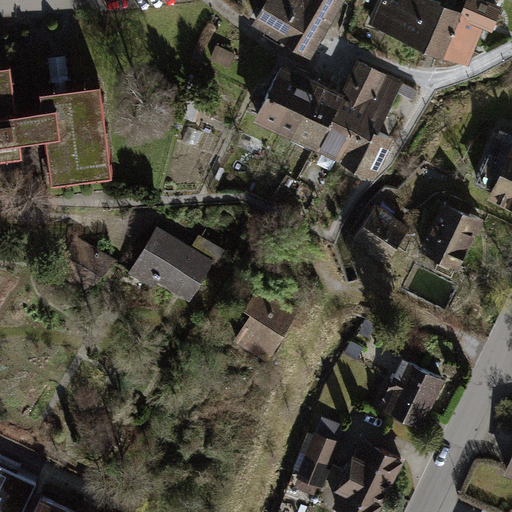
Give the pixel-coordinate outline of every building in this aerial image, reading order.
[(344,2),(340,0),(266,0),(251,25),(307,60),(344,2)] [(409,0),(381,0),(369,29),(390,38),(386,48),(422,64),(443,15),(409,1),(409,0)] [(448,0),(443,15),(422,64),(446,74),(472,69),(493,38),(500,10),(472,0),(448,0)] [(232,55),(213,44),(206,57),(225,67),(232,55)] [(9,66),(0,67),(0,157),(24,155),(23,143),(48,140),(54,184),(110,177),(99,85),(73,88),(68,50),(49,53),(53,89),(43,90),(45,108),(15,112),(9,66)] [(253,131),(288,149),(319,91),(284,73),(253,131)] [(400,103),(358,82),(347,104),(317,162),(359,183),(400,103)] [(288,149),(317,162),(347,104),(319,91),(288,149)] [(496,187),(492,195),(511,204),(511,137),(501,132),(479,178),(496,187)] [(407,227),(375,205),(353,237),(385,258),(407,227)] [(443,208),(417,263),(455,279),(480,226),(443,208)] [(185,243),(154,224),(124,272),(149,287),(157,280),(190,300),(223,247),(194,229),(185,243)] [(110,256),(73,233),(51,267),(88,290),(110,256)] [(300,318),(252,291),(236,321),(246,326),(228,357),(266,379),(300,318)] [(424,430),(448,380),(400,357),(376,407),(424,430)] [(318,442),(307,438),(288,489),(321,502),(347,431),(325,423),(318,442)] [(336,511),(385,511),(411,464),(361,437),(325,506),(336,511)] [(0,511),(19,511),(33,484),(0,468),(0,511)] [(80,511),(68,511),(41,498),(33,511),(101,511),(85,503),(80,511)]
